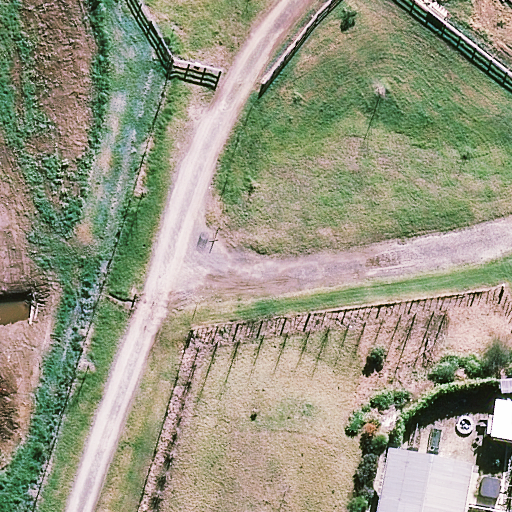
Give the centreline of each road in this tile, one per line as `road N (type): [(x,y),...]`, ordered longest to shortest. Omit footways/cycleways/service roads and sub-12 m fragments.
road 1 (residential): [(511,226),(378,260),(287,269),(177,266),(141,333),(85,511)]
road 2 (track): [(177,266),(185,200),(211,118),(266,32),(298,0)]
